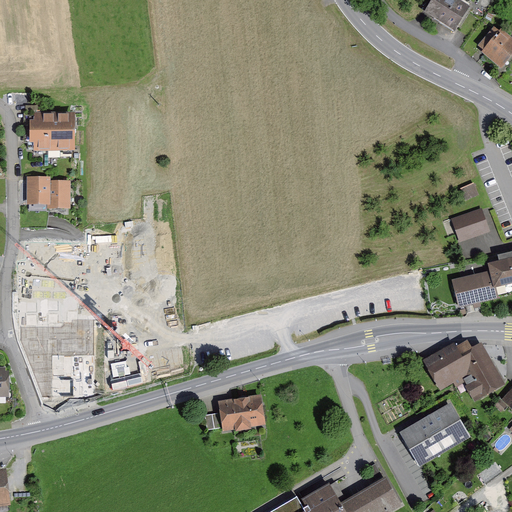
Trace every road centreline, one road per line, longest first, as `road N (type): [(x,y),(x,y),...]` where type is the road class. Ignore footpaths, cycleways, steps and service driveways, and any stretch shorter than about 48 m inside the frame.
road 1 (tertiary): [(511,331),(434,332),(311,352),(42,430)]
road 2 (residential): [(0,107),(11,127),(9,334)]
road 3 (tertiary): [(346,0),(397,52),(466,88)]
road 4 (residential): [(376,0),(465,60),(466,88)]
